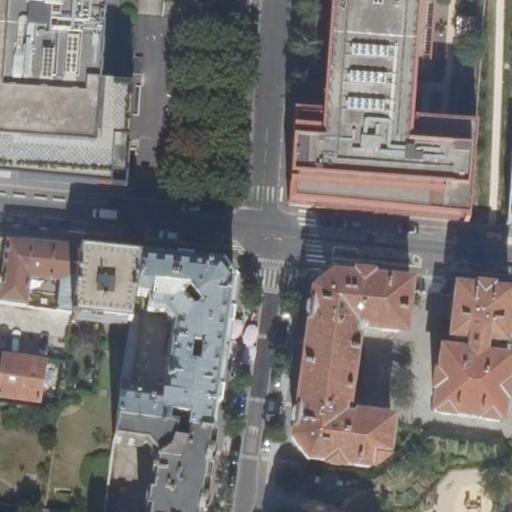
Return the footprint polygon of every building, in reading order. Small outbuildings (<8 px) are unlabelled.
[(0,0),(0,176),(18,179),(18,176),(98,182),(98,175),(110,176),(112,147),(112,140),(128,141),(133,86),(99,83),(104,0),(0,0)] [(288,205),(316,201),(316,208),(324,209),(384,215),(458,222),(459,217),(464,217),(464,222),(469,223),(473,171),(474,148),(476,123),(411,118),(415,73),(430,74),(435,0),(330,0),(322,116),(320,116),(321,112),(295,110),(293,134),(299,135),(298,139),(293,139),(290,177),(296,177),(296,182),(290,181),(288,205)] [(46,181),(125,189),(128,141),(112,140),(112,147),(110,176),(98,175),(98,182),(18,176),(18,179),(46,181)] [(0,303),(72,314),(81,249),(47,245),(29,244),(0,240),(0,259),(6,260),(2,289),(0,300),(0,303)] [(135,296),(140,255),(130,254),(109,252),(81,249),(72,314),(71,320),(76,321),(78,315),(131,323),(132,312),(135,296)] [(218,263),(140,255),(135,296),(149,298),(148,311),(165,313),(172,324),(166,368),(161,398),(121,393),(118,419),(159,424),(168,426),(169,415),(189,417),(187,428),(189,429),(214,432),(219,395),(234,283),(218,263)] [(293,440),(308,458),(369,467),(388,454),(391,427),(384,418),(368,417),(368,419),(354,418),(353,418),(352,421),(344,420),(341,416),(341,411),(342,406),(344,407),(345,406),(346,405),(347,393),(350,394),(356,349),(353,349),(355,338),(353,335),(351,335),(352,329),(352,325),(358,320),(365,322),(365,324),(367,327),(380,328),(379,331),(397,332),(405,326),(410,290),(404,282),(334,275),(314,291),(293,440)] [(511,293),(462,288),(456,294),(454,304),(452,305),(449,307),(448,316),(451,320),(452,320),(451,332),(458,339),(471,340),(470,347),(469,355),(450,353),(441,359),(434,410),(437,412),(498,421),(502,418),(508,366),(502,359),(484,356),(485,349),(486,341),(496,343),(506,336),(511,336),(511,293)] [(132,312),(131,323),(128,345),(123,378),(133,379),(137,348),(133,347),(135,333),(139,334),(142,313),(132,312)] [(45,361),(4,355),(0,378),(0,397),(38,402),(45,361)] [(44,409),(58,411),(61,392),(50,391),(46,393),(44,409)] [(202,511),(208,475),(214,432),(189,429),(188,441),(184,442),(175,441),(176,427),(168,426),(159,424),(118,419),(114,442),(145,446),(156,462),(157,462),(156,469),(152,468),(146,511),(202,511)] [(108,491),(105,511),(117,511),(120,492),(108,491)]
